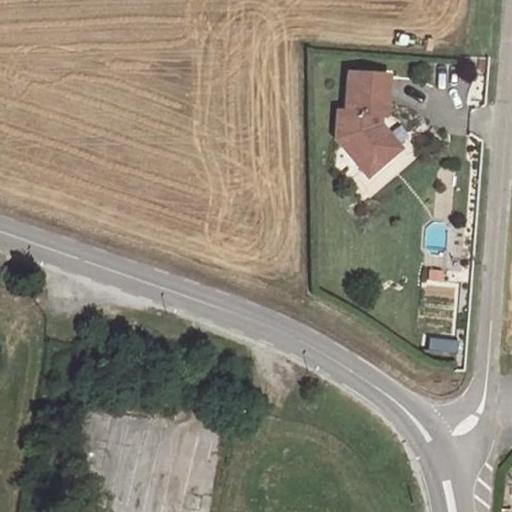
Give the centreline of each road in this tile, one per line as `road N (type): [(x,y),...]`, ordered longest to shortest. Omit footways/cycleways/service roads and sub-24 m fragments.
road 1 (unclassified): [(0,232),(266,325),(399,405),(439,462)]
road 2 (residential): [(439,462),(480,408),(511,21)]
